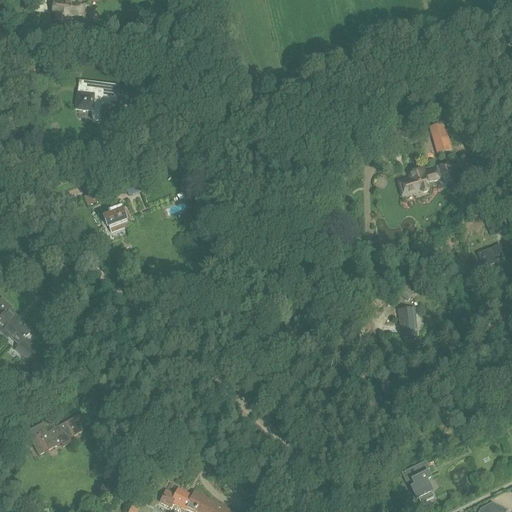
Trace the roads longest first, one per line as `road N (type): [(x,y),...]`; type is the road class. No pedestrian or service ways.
road 1 (unclassified): [(29,208),(511,5)]
road 2 (unclassified): [(356,511),(29,208)]
road 3 (unknown): [(243,407),(364,273),(370,185),(378,165),(420,129)]
road 4 (track): [(17,175),(0,50)]
